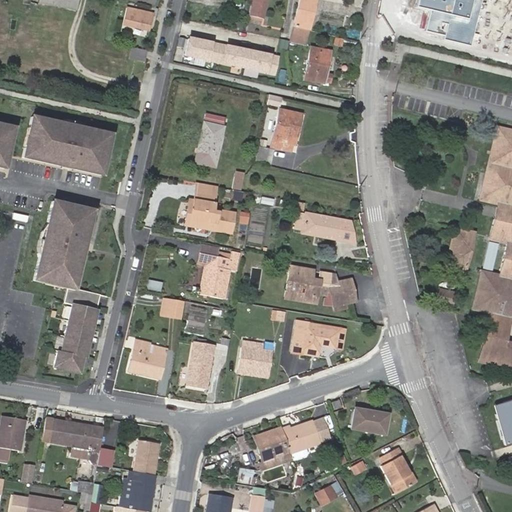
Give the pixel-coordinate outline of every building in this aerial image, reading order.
[(78,0),(38,0),(38,4),(76,12),(78,0)] [(298,0),(293,26),(307,30),(313,0),(298,0)] [(416,0),(415,7),(430,11),(425,31),(444,36),(443,40),(468,46),(479,0),(416,0)] [(251,5),(249,16),(263,19),(265,8),(262,7),(251,5)] [(128,8),(124,24),(148,30),(152,14),(128,8)] [(293,20),(286,18),(281,37),(289,38),(293,20)] [(236,23),(234,29),(245,32),(247,25),(236,23)] [(293,26),(291,33),(290,41),(304,44),(307,30),(293,26)] [(342,39),(334,37),(333,45),(340,46),(342,39)] [(276,57),(188,38),(184,55),(272,73),(276,57)] [(289,41),(280,39),(279,46),(287,48),(289,41)] [(325,74),(329,51),(310,47),(304,79),(323,83),(323,82),(328,83),(329,75),(325,74)] [(147,51),(132,48),(129,59),(145,62),(147,51)] [(268,105),(281,107),(282,97),(269,95),(268,105)] [(297,125),(299,126),(301,115),(279,109),(270,146),(275,148),(277,141),(292,145),(297,125)] [(224,118),(205,114),(204,121),(222,125),(224,118)] [(110,135),(31,117),(22,158),(101,176),(110,135)] [(204,123),(196,155),(194,163),(209,166),(211,158),(216,160),(223,127),(204,123)] [(13,128),(0,125),(0,167),(4,169),(13,128)] [(497,204),(490,239),(507,243),(511,244),(508,260),(503,259),(499,275),(482,271),(473,309),(490,313),(478,361),(511,369),(511,398),(502,402),(502,403),(502,405),(502,406),(501,407),(500,409),(500,410),(498,411),(497,412),(496,413),(495,414),(505,445),(511,443),(511,442),(511,461),(510,462),(511,468),(511,343),(505,341),(510,318),(511,318),(511,130),(497,127),(480,200),(497,204)] [(290,151),(292,145),(277,141),(275,148),(290,151)] [(273,151),(255,147),(253,161),(270,164),(273,151)] [(233,177),(231,188),(239,190),(241,178),(233,177)] [(196,184),(195,192),(214,196),(216,188),(196,184)] [(234,191),(233,201),(242,202),(244,192),(234,191)] [(195,192),(193,200),(189,221),(209,224),(209,222),(215,222),(213,230),(230,233),(234,213),(217,210),(216,213),(211,212),(212,209),(214,196),(195,192)] [(261,196),(259,204),(272,206),(274,199),(261,196)] [(189,221),(193,200),(189,199),(184,225),(213,230),(215,222),(209,222),(209,224),(189,221)] [(50,200),(33,279),(65,287),(73,288),(91,209),(50,200)] [(241,221),(248,222),(250,212),(242,211),(241,221)] [(302,230),(305,213),(298,212),(295,228),(302,230)] [(321,233),(320,237),(355,243),(350,222),(305,213),(302,230),(321,233)] [(474,233),(455,228),(446,265),(466,270),(474,233)] [(498,245),(489,243),(482,269),(492,271),(498,245)] [(507,243),(503,259),(508,260),(511,244),(507,243)] [(200,245),(199,253),(215,257),(216,248),(200,245)] [(229,259),(238,261),(239,253),(230,251),(230,254),(229,259)] [(215,257),(199,253),(197,264),(205,266),(199,294),(223,298),(229,270),(236,272),(238,261),(229,259),(217,257),(215,257)] [(294,294),(316,298),(317,293),(331,296),(334,306),(355,301),(349,279),(335,281),(334,274),(321,272),(319,281),(311,279),(312,270),(290,266),(288,275),(294,275),(292,281),(287,281),(285,298),(294,300),(294,294)] [(147,290),(160,293),(163,283),(150,279),(147,290)] [(65,287),(62,302),(71,304),(61,352),(58,351),(54,367),(79,372),(82,356),(85,357),(99,294),(73,288),(65,287)] [(451,306),(454,294),(440,290),(437,303),(451,306)] [(315,304),(316,298),(294,294),(294,300),(315,304)] [(181,302),(163,299),(160,315),(178,319),(181,302)] [(307,322),(287,319),(282,346),(318,352),(319,345),(334,347),(341,349),(343,333),(306,326),(307,322)] [(149,344),(135,340),(128,367),(141,370),(140,374),(159,379),(165,349),(148,345),(149,344)] [(213,345),(194,341),(187,386),(205,389),(213,345)] [(241,347),(237,370),(268,375),(271,352),(272,343),(264,342),(263,350),(241,347)] [(322,348),(321,355),(333,357),(334,350),(322,348)] [(268,375),(237,370),(237,375),(267,379),(268,375)] [(331,402),(334,409),(341,406),(339,399),(331,402)] [(492,405),(495,414),(496,413),(497,412),(498,411),(500,410),(500,409),(501,407),(502,406),(502,405),(502,403),(502,402),(492,405)] [(354,408),(350,428),(384,434),(387,415),(354,408)] [(17,438),(20,419),(2,416),(0,425),(0,461),(6,462),(8,449),(19,451),(21,439),(17,438)] [(62,421),(44,417),(40,440),(89,449),(89,451),(98,452),(98,450),(102,428),(68,422),(67,424),(61,423),(62,421)] [(288,426),(282,428),(290,451),(290,452),(320,443),(312,421),(289,428),(288,426)] [(290,451),(282,428),(254,438),(261,461),(290,451)] [(138,440),(133,471),(152,474),(158,443),(138,440)] [(398,456),(401,455),(397,448),(379,458),(383,464),(381,466),(391,485),(399,480),(403,488),(416,481),(411,473),(409,475),(398,456)] [(295,460),(309,453),(307,449),(293,456),(295,460)] [(98,450),(98,452),(96,465),(108,467),(111,452),(98,450)] [(265,470),(293,461),(290,452),(290,451),(261,461),(265,470)] [(411,473),(401,455),(398,456),(409,475),(411,473)] [(355,476),(365,471),(360,462),(350,468),(355,476)] [(23,482),(32,484),(35,468),(26,466),(23,482)] [(98,469),(96,479),(106,480),(108,471),(98,469)] [(237,484),(251,486),(253,471),(239,469),(237,484)] [(152,474),(133,471),(128,471),(126,480),(132,480),(128,508),(144,511),(149,511),(154,475),(152,474)] [(303,472),(297,471),(295,483),(301,484),(303,472)] [(132,480),(126,480),(123,479),(119,507),(123,508),(128,508),(132,480)] [(399,480),(391,485),(395,493),(403,488),(399,480)] [(337,481),(329,485),(334,496),(343,491),(337,481)] [(98,504),(100,504),(103,487),(95,485),(91,502),(98,504)] [(329,485),(316,493),(322,504),(334,496),(329,485)] [(266,497),(267,489),(254,487),(253,494),(266,497)] [(90,502),(91,495),(81,493),(79,501),(90,502)] [(206,511),(229,511),(232,497),(209,493),(206,511)] [(60,511),(61,505),(62,502),(27,495),(27,498),(13,496),(9,511),(60,511)] [(250,511),(261,511),(263,499),(252,497),(249,511),(250,511)] [(270,511),(272,500),(263,499),(261,511),(270,511)] [(90,502),(88,511),(96,511),(98,504),(91,502),(90,502)]
